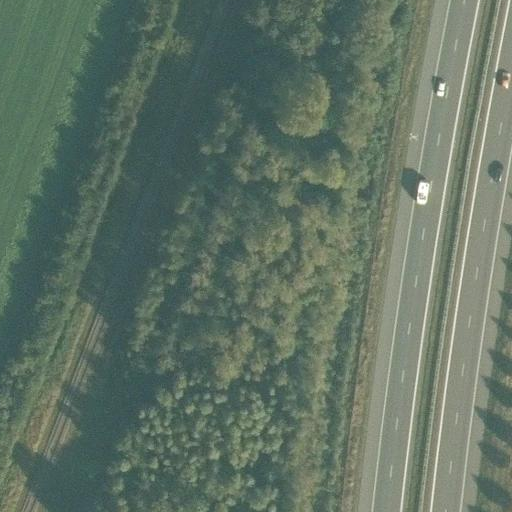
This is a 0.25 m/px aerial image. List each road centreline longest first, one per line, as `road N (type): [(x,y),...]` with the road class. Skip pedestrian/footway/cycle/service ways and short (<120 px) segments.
road 1 (motorway): [(466,0),(388,511)]
road 2 (motorway): [(447,511),(511,63)]
